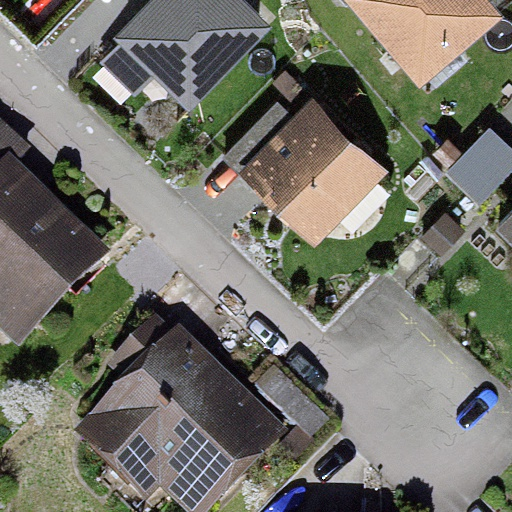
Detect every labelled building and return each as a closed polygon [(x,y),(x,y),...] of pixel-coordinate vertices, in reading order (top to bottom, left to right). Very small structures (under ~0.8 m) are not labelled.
[(260,0),(142,0),(119,25),(189,94),(271,10),(260,0)] [(363,0),(419,67),(496,3),(493,0),(363,0)] [(307,87),(232,159),(307,238),(382,166),(307,87)] [(511,163),(511,147),(485,124),(444,169),(478,201),(511,163)] [(0,130),(0,339),(23,361),(114,261),(21,176),(34,161),(0,130)] [(511,197),(490,220),(511,240),(511,197)] [(218,511),(286,442),(159,320),(104,377),(120,392),(72,442),(145,511),(147,511),(161,498),(174,511),(218,511)]
